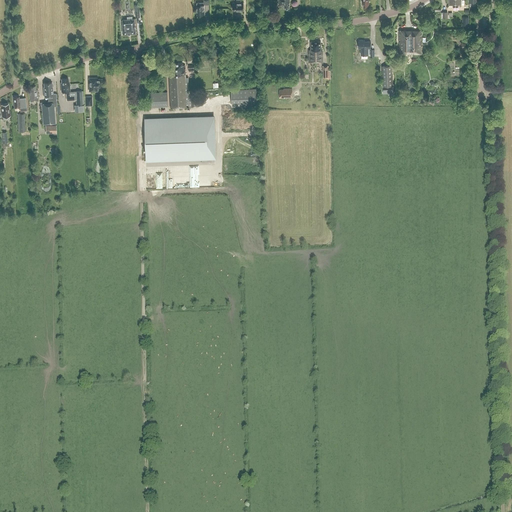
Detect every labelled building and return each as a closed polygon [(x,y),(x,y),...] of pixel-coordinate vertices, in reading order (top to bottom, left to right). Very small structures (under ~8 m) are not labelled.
[(234,11),(243,10),(243,3),(241,3),(240,0),(236,0),(236,3),(232,3),(233,9),(234,9),(234,11)] [(196,3),(196,7),(197,15),(204,14),(203,9),(204,9),(204,2),(196,3)] [(134,19),(122,20),(123,34),(136,33),(134,19)] [(421,54),(421,31),(399,31),(399,54),(421,54)] [(358,41),(358,48),(361,48),(361,55),(368,55),(368,48),(371,48),(371,41),(365,41),(363,41),(363,40),(359,40),(359,41),(358,41)] [(321,51),(321,41),(311,41),(311,50),(309,50),(309,51),(308,51),(309,61),(322,61),(322,51),(321,51)] [(170,108),(198,106),(198,97),(189,97),(188,78),(186,78),(185,65),(183,65),(183,63),(171,63),(172,75),(169,76),(170,108)] [(382,66),(383,87),(393,86),(392,66),(382,66)] [(61,83),(61,89),(61,92),(66,92),(67,101),(76,100),(76,105),(84,104),(83,91),(75,91),(76,96),(70,96),(69,91),(70,91),(69,82),(68,82),(68,78),(61,79),(62,83),(61,83)] [(89,78),(90,91),(97,91),(97,88),(101,88),(101,79),(97,79),(97,78),(89,78)] [(52,82),(44,83),(44,87),(44,97),(51,96),(52,102),(41,103),(43,123),(55,122),(54,106),(57,106),(56,93),(53,94),(52,86),(52,82)] [(29,92),(30,100),(30,102),(38,101),(38,90),(36,90),(36,86),(30,86),(31,92),(29,92)] [(256,88),(231,89),(232,107),(257,106),(256,88)] [(280,91),(280,98),(284,98),(284,96),(292,96),(292,89),(284,89),(284,91),(280,91)] [(168,107),(167,92),(149,93),(150,107),(168,107)] [(26,107),(25,98),(19,98),(19,96),(13,96),(15,108),(20,107),(21,111),(26,111),(26,107)] [(3,119),(4,119),(5,120),(6,120),(7,120),(8,120),(8,119),(9,119),(10,119),(9,112),(10,112),(10,108),(8,108),(8,104),(2,104),(2,109),(1,109),(1,112),(3,112),(3,119)] [(25,132),(25,114),(17,114),(18,132),(25,132)] [(145,120),(146,159),(213,157),(211,118),(145,120)]
